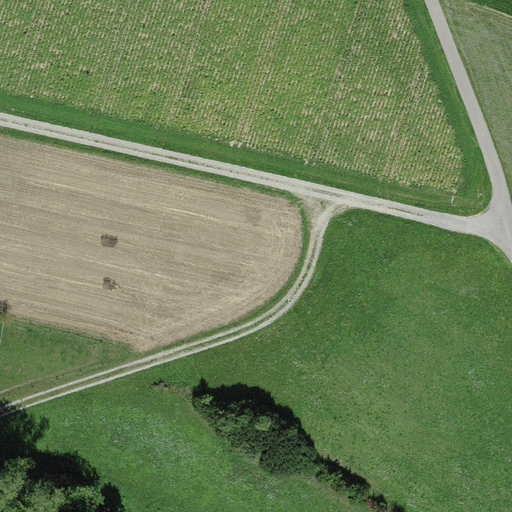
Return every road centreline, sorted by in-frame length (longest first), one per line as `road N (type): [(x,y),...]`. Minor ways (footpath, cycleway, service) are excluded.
road 1 (track): [(0,120),(338,199),(511,225)]
road 2 (track): [(338,199),(299,295),(254,327),(0,414)]
road 3 (residential): [(434,0),(494,156),(511,228)]
